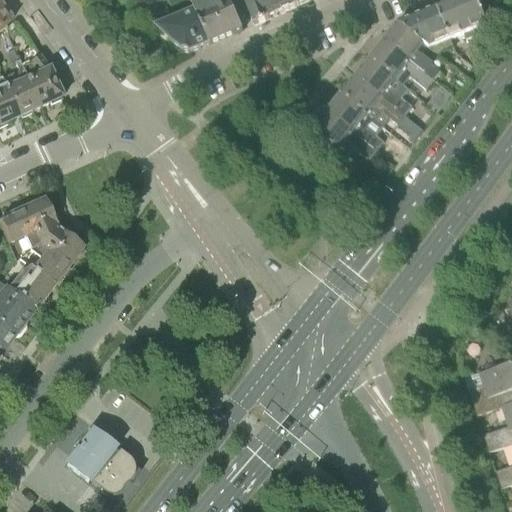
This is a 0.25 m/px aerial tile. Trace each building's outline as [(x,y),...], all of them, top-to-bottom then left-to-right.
[(210,47),(243,32),(229,0),(193,0),(190,1),(196,15),(210,47)] [(242,0),(254,27),(275,18),(268,0),(242,0)] [(268,0),(275,18),(296,9),(292,0),(268,0)] [(292,0),(296,9),(316,0),(315,0),(292,0)] [(488,27),(476,0),(462,0),(437,11),(442,23),(449,44),(451,43),(464,38),(466,43),(475,39),(473,34),(488,27)] [(0,31),(12,22),(0,6),(0,31)] [(437,11),(399,27),(424,47),(428,52),(436,58),(437,57),(454,51),(451,43),(449,44),(442,23),(437,11)] [(184,55),(190,56),(190,55),(210,47),(196,15),(158,30),(184,54),(184,55)] [(429,67),(436,58),(428,52),(424,47),(399,27),(385,44),(433,85),(434,83),(440,76),(429,67)] [(403,89),(409,81),(426,94),(427,93),(434,98),(441,89),(434,83),(433,85),(385,44),(370,63),(403,89)] [(49,71),(39,58),(23,72),(41,110),(63,100),(49,71)] [(404,120),(405,120),(409,123),(416,115),(396,98),(403,89),(370,63),(356,81),(404,120)] [(18,120),(41,110),(23,72),(19,65),(16,67),(19,74),(12,77),(16,87),(5,92),(18,120)] [(0,128),(18,120),(5,92),(0,80),(0,128)] [(375,125),(382,117),(397,129),(404,120),(356,81),(342,99),(375,125)] [(383,147),(367,134),(375,125),(342,99),(327,117),(376,156),(383,147)] [(313,134),(346,161),(353,152),(369,165),(376,156),(327,117),(313,134)] [(10,219),(0,223),(0,227),(8,246),(23,239),(30,253),(55,232),(46,212),(47,212),(47,210),(48,209),(48,207),(47,206),(46,204),(45,204),(44,203),(44,202),(42,202),(40,202),(39,202),(38,203),(37,203),(36,204),(36,205),(35,206),(35,208),(21,214),(18,212),(11,215),(10,219)] [(75,246),(74,246),(57,233),(55,232),(30,253),(41,262),(34,273),(53,287),(60,278),(64,279),(68,273),(67,269),(75,258),(76,258),(78,258),(80,257),(81,256),(82,254),(82,253),(83,253),(83,252),(82,251),(82,250),(82,249),(81,248),(80,247),(79,246),(77,245),(75,246)] [(45,297),(53,287),(34,273),(29,269),(18,277),(7,292),(34,313),(37,308),(42,309),(48,302),(45,297)] [(0,330),(13,340),(16,342),(32,320),(30,318),(34,313),(7,292),(0,285),(0,330)] [(0,362),(1,360),(0,359),(0,356),(13,340),(0,330),(0,362)] [(511,365),(479,377),(483,389),(468,394),(477,419),(502,411),(502,410),(511,406),(511,365)] [(508,430),(483,438),(489,455),(511,447),(511,406),(502,410),(502,411),(508,430)] [(92,433),(66,468),(88,484),(114,450),(92,433)] [(511,469),(495,475),(501,492),(511,488),(511,469)]
